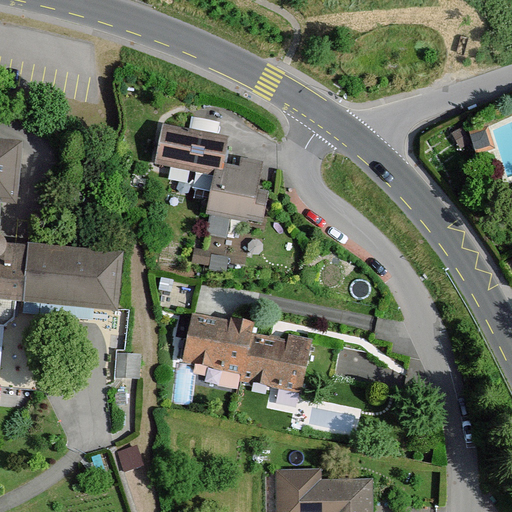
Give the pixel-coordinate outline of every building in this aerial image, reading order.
[(227,164),(232,138),(163,125),(157,161),(217,172),(226,173),(227,164)] [(484,127),(465,132),(470,152),(488,148),(484,127)] [(0,387),(36,391),(44,304),(112,311),(117,260),(5,249),(5,253),(2,252),(2,248),(0,245),(0,203),(12,204),(17,150),(0,148),(0,387)] [(239,166),(227,164),(226,173),(217,172),(206,234),(226,238),(230,219),(248,222),(249,217),(265,220),(270,192),(259,190),(265,163),(241,158),(239,166)] [(209,252),(194,249),(192,262),(207,265),(209,252)] [(228,257),(212,254),(209,268),(226,271),(228,257)] [(231,326),(191,317),(182,362),(243,375),(251,334),(254,323),(232,318),(231,326)] [(251,334),(243,375),(241,382),(302,395),(313,341),(289,336),(288,342),(251,334)] [(368,511),(368,484),(281,483),(280,511),(368,511)]
